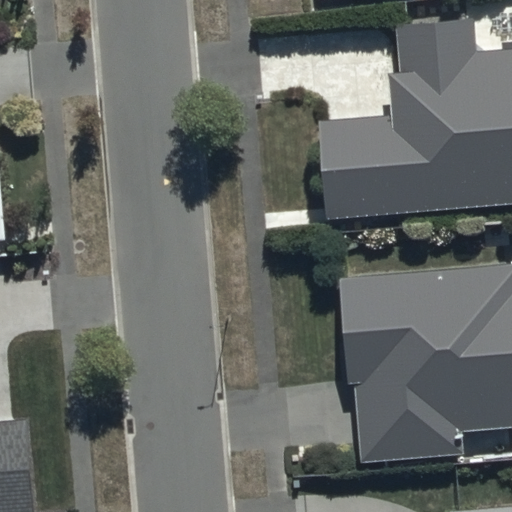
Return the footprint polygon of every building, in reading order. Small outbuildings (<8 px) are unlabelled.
[(326,0),(328,9),(397,0),(326,0)] [(478,24),(402,31),(406,83),(396,84),(400,124),(325,130),(332,224),(511,208),(511,56),(481,59),(478,24)] [(0,243),(12,242),(5,148),(0,148),(0,243)] [(511,275),(346,291),(356,394),(361,393),(368,472),(468,463),(466,443),(511,439),(511,275)] [(0,511),(38,511),(32,429),(0,431),(0,511)]
